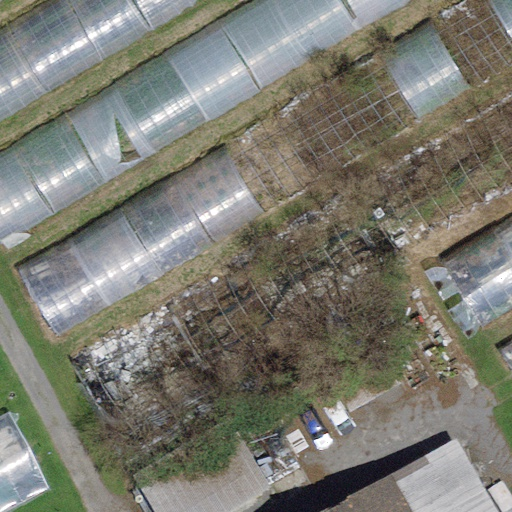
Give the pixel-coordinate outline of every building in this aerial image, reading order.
[(64,0),(0,33),(0,108),(211,0),(64,0)] [(511,0),(501,0),(511,28),(511,0)] [(452,35),(397,57),(421,120),(477,98),(452,35)] [(54,322),(327,204),(299,141),(27,259),(54,322)] [(511,225),(450,257),(483,322),(511,307),(511,225)] [(495,511),(454,440),(389,477),(408,511),(495,511)] [(408,511),(389,477),(326,511),(408,511)]
